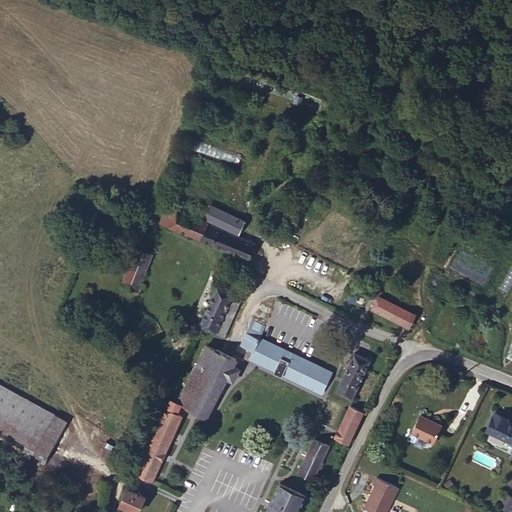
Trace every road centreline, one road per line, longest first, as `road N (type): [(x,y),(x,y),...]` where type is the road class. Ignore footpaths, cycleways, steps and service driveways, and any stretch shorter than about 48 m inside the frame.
road 1 (tertiary): [(511,382),(442,355),(408,356),(377,396),(322,511)]
road 2 (unknown): [(422,356),(263,283)]
